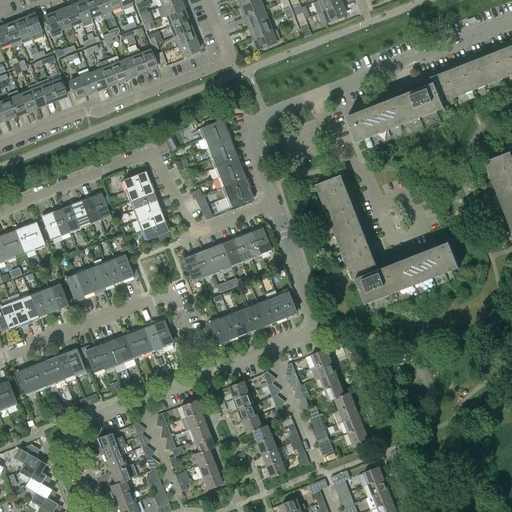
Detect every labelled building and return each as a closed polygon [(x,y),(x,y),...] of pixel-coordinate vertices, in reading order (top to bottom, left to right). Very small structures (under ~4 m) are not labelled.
[(94,0),(88,0),(84,2),(90,18),(101,14),(94,0)] [(106,0),(94,0),(101,14),(111,10),(106,0)] [(106,0),(111,10),(121,6),(118,0),(106,0)] [(118,0),(121,6),(123,11),(133,7),(130,0),(118,0)] [(163,7),(157,9),(161,19),(167,17),(166,17),(183,10),(179,0),(163,7)] [(262,11),(258,1),(258,0),(240,7),(244,18),(262,11)] [(321,0),(318,1),(313,3),(317,14),(340,5),(338,0),(321,0)] [(84,2),(74,6),(80,22),(83,28),(93,24),(90,18),(84,2)] [(136,6),(138,11),(146,8),(143,2),(140,4),(136,6)] [(321,25),(327,23),(328,24),(336,21),(336,19),(345,16),(340,5),(317,14),(321,25)] [(70,26),(80,22),(74,6),(64,10),(70,26)] [(63,10),(54,14),(60,30),(70,26),(64,10),(63,10)] [(187,20),(183,10),(166,17),(167,17),(170,27),(187,20)] [(266,22),(262,11),(244,18),(248,29),(266,22)] [(60,30),(54,14),(44,18),(48,30),(46,32),(52,39),(62,35),(60,30)] [(34,15),(24,19),(30,35),(33,41),(43,37),(34,15)] [(14,23),(13,23),(22,44),(32,40),(30,35),(24,19),(14,23)] [(191,30),(187,20),(170,27),(174,37),(191,30)] [(271,32),(266,22),(248,29),(249,29),(253,39),(271,32)] [(10,43),(12,48),(22,44),(13,23),(3,27),(10,43)] [(3,27),(0,28),(0,47),(10,43),(3,27)] [(191,31),(191,30),(174,37),(178,47),(195,40),(191,31)] [(123,41),(133,37),(131,32),(121,36),(123,41)] [(275,43),(271,32),(253,39),(257,50),(266,47),(267,48),(275,45),(274,43),(275,43)] [(199,51),(195,40),(178,47),(182,57),(183,57),(184,59),(191,56),(191,54),(199,51)] [(366,152),(418,132),(441,123),(436,110),(444,107),(442,102),(511,73),(511,48),(437,78),(439,84),(422,91),(419,83),(400,91),(403,98),(353,118),(366,152)] [(130,59),(136,75),(137,75),(146,71),(140,55),(138,49),(128,54),(130,59)] [(140,55),(146,71),(156,67),(150,51),(140,55)] [(161,53),(155,56),(160,67),(165,64),(161,53)] [(126,79),(136,75),(130,59),(120,63),(126,79)] [(116,83),(126,79),(120,63),(109,67),(116,83)] [(106,87),(116,83),(109,67),(99,71),(106,87)] [(96,91),(106,87),(99,71),(89,75),(96,91)] [(95,91),(96,91),(89,75),(79,79),(86,95),(95,91)] [(46,104),(55,100),(49,84),(48,79),(37,83),(45,105),(46,104)] [(75,99),(86,95),(79,79),(69,83),(75,99)] [(59,80),(49,84),(55,100),(66,96),(59,80)] [(29,92),(35,108),(45,105),(37,83),(28,87),(29,92)] [(9,100),(15,116),(25,112),(19,96),(17,91),(7,95),(9,100)] [(25,112),(35,108),(29,92),(19,96),(25,112)] [(0,107),(5,120),(15,116),(9,100),(0,103),(0,107)] [(223,119),(221,120),(219,114),(205,120),(207,125),(197,129),(201,139),(227,129),(223,119)] [(230,139),(227,129),(201,139),(205,149),(230,139)] [(205,149),(209,159),(234,149),(230,139),(205,149)] [(209,159),(213,168),(238,159),(234,149),(209,159)] [(511,163),(508,153),(486,161),(511,226),(511,163)] [(213,168),(217,178),(242,168),(238,159),(213,168)] [(217,178),(220,188),(246,178),(242,168),(217,178)] [(121,182),(124,191),(149,182),(146,172),(121,182)] [(377,274),(371,258),(339,176),(317,185),(349,267),(351,266),(369,314),(455,280),(451,269),(458,267),(450,246),(377,274)] [(220,188),(224,198),(250,188),(246,178),(220,188)] [(124,191),(128,201),(153,192),(149,182),(124,191)] [(253,198),(250,188),(224,198),(228,208),(253,198)] [(99,192),(89,196),(99,221),(109,217),(99,192)] [(128,201),(132,211),(157,201),(153,192),(128,201)] [(89,196),(79,200),(89,225),(99,221),(89,196)] [(79,200),(69,204),(79,229),(89,225),(79,200)] [(132,211),(136,221),(161,211),(157,201),(132,211)] [(69,233),(79,229),(69,204),(60,208),(69,233)] [(60,237),(69,233),(60,208),(50,212),(60,237)] [(136,221),(140,231),(165,221),(161,211),(136,221)] [(50,240),(60,237),(50,212),(40,215),(50,240)] [(34,221),(24,225),(33,251),(44,247),(34,221)] [(144,240),(157,235),(160,241),(169,237),(166,231),(169,231),(165,221),(140,231),(144,240)] [(24,225),(14,229),(24,254),(33,251),(24,225)] [(261,227),(251,231),(261,255),(270,251),(261,227)] [(14,229),(4,233),(14,258),(24,254),(14,229)] [(251,259),(261,255),(251,231),(241,234),(251,259)] [(4,233),(0,234),(0,250),(4,262),(14,258),(4,233)] [(241,234),(231,238),(241,263),(251,259),(241,234)] [(231,238),(221,242),(231,267),(241,263),(231,238)] [(221,242),(211,246),(221,271),(231,267),(221,242)] [(211,246),(201,250),(211,275),(221,271),(211,246)] [(201,250),(192,254),(201,278),(211,275),(201,250)] [(123,254),(113,258),(123,283),(133,279),(123,254)] [(192,282),(201,278),(192,254),(182,258),(192,282)] [(113,287),(123,283),(113,258),(103,261),(113,287)] [(103,261),(93,265),(103,291),(113,287),(103,261)] [(93,265),(83,269),(93,294),(103,291),(93,265)] [(9,272),(12,279),(21,275),(19,268),(9,272)] [(83,269),(74,273),(83,298),(93,294),(83,269)] [(73,302),(83,298),(74,273),(64,276),(73,302)] [(58,283),(48,287),(57,312),(67,308),(58,283)] [(48,287),(38,291),(48,316),(57,312),(48,287)] [(38,291),(28,294),(38,320),(48,316),(38,291)] [(286,291),(276,295),(286,320),(296,316),(286,291)] [(28,294),(18,298),(28,323),(38,320),(28,294)] [(276,295),(266,298),(276,323),(286,320),(276,295)] [(18,327),(28,323),(18,298),(9,302),(18,327)] [(266,298),(256,302),(266,327),(276,323),(266,298)] [(0,307),(9,331),(18,327),(9,302),(0,305),(0,307)] [(256,302),(247,306),(256,331),(266,327),(256,302)] [(247,306),(236,310),(246,335),(256,331),(247,306)] [(236,310),(227,314),(237,339),(246,335),(236,310)] [(201,312),(199,313),(202,321),(207,319),(206,315),(202,316),(201,312)] [(227,314),(217,318),(227,343),(237,339),(227,314)] [(167,317),(152,323),(162,348),(172,344),(168,334),(173,332),(167,317)] [(217,347),(227,343),(217,318),(207,322),(217,347)] [(152,323),(143,327),(152,352),(162,348),(152,323)] [(143,327),(133,330),(143,356),(152,352),(143,327)] [(133,330),(123,334),(133,359),(143,356),(133,330)] [(123,334),(113,338),(123,363),(133,359),(123,334)] [(113,338),(103,342),(113,367),(123,363),(113,338)] [(103,342),(94,345),(103,371),(113,367),(103,342)] [(86,357),(93,375),(103,371),(94,345),(84,349),(83,347),(79,349),(82,358),(86,357)] [(74,347),(64,351),(74,377),(84,373),(74,347)] [(315,367),(331,361),(327,349),(311,355),(315,367)] [(64,351),(55,355),(64,380),(74,377),(64,351)] [(55,355),(45,359),(54,384),(64,380),(55,355)] [(45,359),(35,363),(45,388),(54,384),(45,359)] [(336,372),(331,361),(315,367),(320,378),(336,372)] [(35,363),(25,367),(35,392),(45,388),(35,363)] [(291,376),(296,374),(291,363),(286,365),(285,375),(291,376)] [(25,396),(35,392),(25,367),(15,370),(25,396)] [(267,385),(272,383),(276,379),(268,372),(262,374),(267,385)] [(320,378),(324,390),(340,383),(336,372),(320,378)] [(300,385),(296,374),(291,376),(290,387),(295,387),(300,385)] [(6,379),(0,381),(0,394),(5,409),(15,405),(6,379)] [(233,399),(248,393),(244,381),(228,387),(233,399)] [(267,385),(272,397),(277,395),(280,390),(272,383),(267,385)] [(345,395),(340,383),(324,390),(329,401),(334,399),(345,395)] [(300,386),(300,385),(295,387),(294,398),(300,399),(305,397),(308,396),(304,384),(300,386)] [(233,399),(237,411),(253,405),(248,393),(233,399)] [(334,399),(338,410),(355,404),(350,393),(345,395),(334,399)] [(285,402),(277,395),(272,397),(276,408),(277,409),(281,407),(281,406),(285,402)] [(309,408),(305,397),(300,399),(299,410),(305,410),(309,408)] [(184,418),(200,412),(195,400),(180,406),(184,418)] [(338,410),(339,411),(333,413),(338,424),(343,422),(359,415),(355,404),(338,410)] [(237,411),(242,422),(257,416),(253,405),(237,411)] [(307,416),(309,422),(320,417),(318,412),(316,406),(309,408),(305,410),(307,416)] [(184,418),(189,430),(205,424),(200,412),(184,418)] [(161,427),(166,425),(161,414),(156,415),(155,426),(161,427)] [(343,422),(348,433),(364,427),(359,415),(343,422)] [(262,428),(257,416),(242,422),(247,434),(252,432),(262,428)] [(309,422),(311,427),(314,433),(325,429),(320,417),(309,422)] [(136,437),(141,435),(145,430),(137,423),(132,425),(136,437)] [(209,435),(205,424),(189,430),(193,441),(209,435)] [(159,438),(165,439),(170,437),(166,425),(161,427),(159,438)] [(252,432),(257,443),(272,438),(268,426),(262,428),(252,432)] [(364,427),(348,433),(352,445),(368,438),(364,427)] [(327,434),(325,429),(314,433),(318,445),(329,440),(327,434)] [(121,437),(115,439),(112,433),(96,439),(99,446),(97,447),(99,451),(123,442),(121,437)] [(136,437),(141,448),(145,446),(149,442),(141,435),(136,437)] [(213,446),(209,435),(193,441),(198,452),(208,449),(213,446)] [(164,449),(170,450),(175,448),(170,437),(165,439),(164,449)] [(257,443),(262,455),(277,449),(272,438),(257,443)] [(334,452),(329,440),(318,445),(323,456),(334,452)] [(102,455),(105,462),(121,456),(119,450),(125,447),(123,442),(99,451),(100,456),(102,455)] [(13,458),(23,464),(34,470),(39,462),(34,459),(38,451),(29,445),(19,449),(18,450),(13,458)] [(141,448),(145,460),(150,458),(154,453),(145,446),(141,448)] [(175,449),(175,448),(170,450),(171,450),(174,457),(184,453),(181,446),(175,449)] [(208,449),(198,452),(192,455),(197,466),(212,460),(208,449)] [(262,455),(266,467),(281,461),(277,449),(262,455)] [(299,454),(301,458),(297,459),(300,467),(309,464),(307,456),(305,451),(299,454)] [(126,467),(121,456),(105,462),(110,473),(126,467)] [(145,460),(149,471),(150,471),(154,469),(158,464),(150,458),(145,460)] [(217,472),(212,460),(197,466),(201,478),(217,472)] [(286,473),(281,461),(266,467),(271,478),(286,473)] [(19,473),(25,476),(22,480),(26,483),(29,479),(39,484),(44,476),(40,473),(44,465),(39,462),(34,470),(23,464),(19,473)] [(110,473),(114,485),(125,481),(137,476),(132,464),(126,467),(110,473)] [(367,485),(383,478),(379,467),(363,473),(367,485)] [(159,481),(154,469),(150,471),(152,476),(145,479),(148,485),(159,481)] [(174,476),(179,487),(184,485),(185,485),(190,483),(188,478),(186,471),(174,476)] [(221,484),(217,472),(201,478),(206,490),(221,484)] [(24,487),(34,493),(45,499),(50,490),(45,488),(50,479),(44,476),(39,484),(29,479),(26,483),(24,487)] [(388,490),(383,478),(367,485),(372,496),(388,490)] [(335,490),(338,496),(349,492),(347,486),(345,480),(333,485),(335,490)] [(108,487),(113,498),(129,492),(125,481),(114,485),(108,487)] [(163,492),(159,481),(148,485),(152,496),(163,492)] [(30,501),(40,507),(48,511),(51,511),(56,505),(51,502),(55,494),(50,490),(45,499),(34,493),(30,501)] [(372,496),(376,507),(393,501),(388,490),(372,496)] [(134,503),(129,492),(113,498),(117,510),(134,503)] [(163,492),(152,496),(157,508),(168,504),(163,492)] [(338,496),(340,502),(342,507),(354,503),(351,497),(349,492),(338,496)] [(281,505),(283,511),(296,511),(301,511),(306,509),(304,504),(299,506),(296,499),(281,505)] [(376,507),(378,511),(396,511),(393,501),(376,507)] [(136,511),(134,503),(117,510),(118,511),(136,511)] [(357,511),(354,503),(342,507),(344,511),(357,511)]
